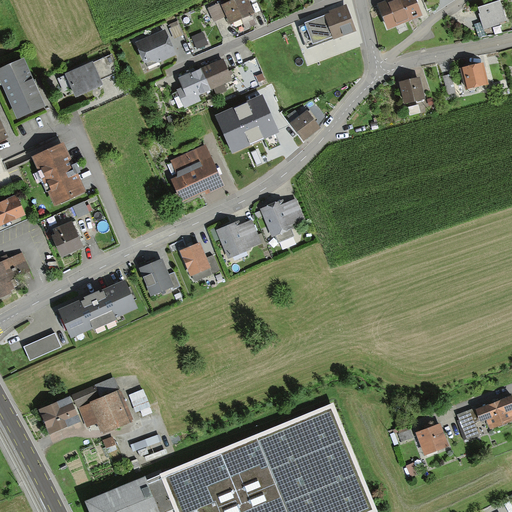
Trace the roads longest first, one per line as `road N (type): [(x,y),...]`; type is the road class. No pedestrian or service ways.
road 1 (residential): [(128,252),(288,166),(377,71)]
road 2 (residential): [(0,323),(128,252)]
road 3 (residential): [(128,252),(74,119)]
road 4 (residential): [(377,71),(511,38)]
road 5 (residential): [(391,420),(511,373)]
road 6 (primary): [(0,400),(57,511)]
